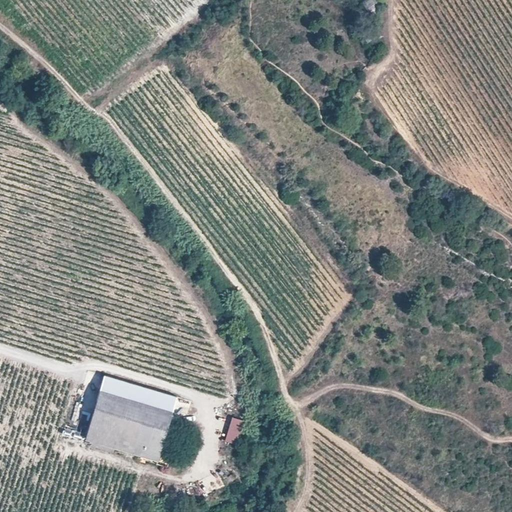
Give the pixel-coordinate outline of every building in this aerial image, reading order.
[(385,2),(383,0),(369,0),(367,2),(372,11),(385,2)] [(103,373),(99,386),(172,406),(175,392),(103,373)] [(157,458),(172,406),(99,386),(85,439),(157,458)] [(231,413),(223,438),(241,444),(248,419),(231,413)] [(197,481),(203,495),(221,487),(216,473),(197,481)]
